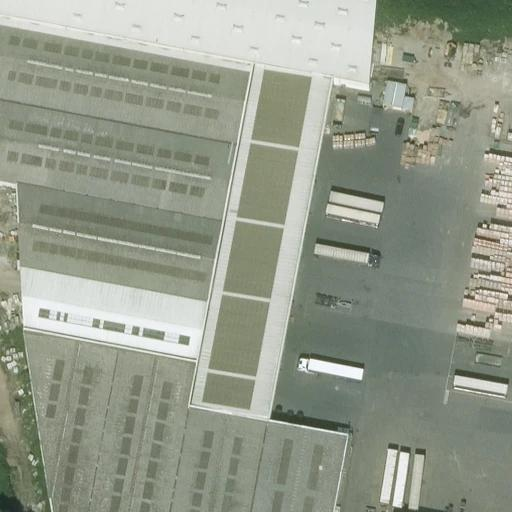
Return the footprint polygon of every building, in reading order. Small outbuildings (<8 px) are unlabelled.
[(374,0),(0,0),(0,23),(253,70),(327,83),(366,90),(374,0)] [(253,70),(0,23),(0,186),(17,189),(20,274),(209,308),(253,70)] [(266,426),(327,83),(253,70),(209,308),(20,274),(22,335),(195,367),(187,411),(266,426)] [(386,109),(414,112),(416,101),(407,100),(409,87),(389,85),(386,109)] [(331,122),(328,138),(404,150),(406,134),(331,122)] [(511,150),(511,151),(495,147),(487,185),(511,190),(511,150)] [(477,240),(465,320),(483,322),(480,337),(508,341),(505,356),(511,357),(511,237),(511,233),(511,226),(483,222),(480,240),(477,240)] [(195,367),(22,335),(48,511),(166,511),(187,411),(195,367)] [(310,377),(350,382),(351,375),(311,369),(310,377)] [(250,511),(266,426),(187,411),(166,511),(250,511)] [(333,511),(345,440),(266,426),(250,511),(333,511)]
